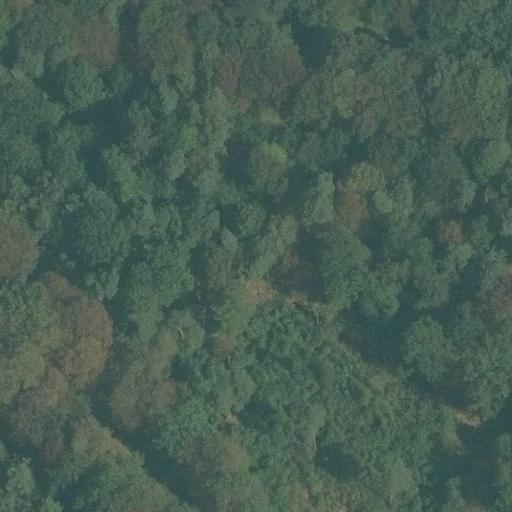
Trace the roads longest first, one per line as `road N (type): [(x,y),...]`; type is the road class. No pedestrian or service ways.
road 1 (primary): [(511,83),(152,0)]
road 2 (track): [(0,324),(183,511)]
